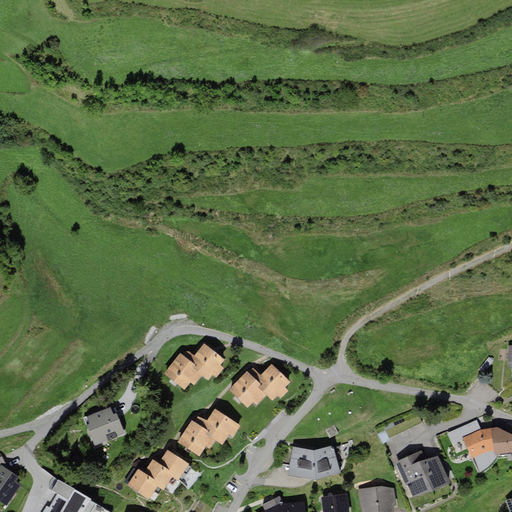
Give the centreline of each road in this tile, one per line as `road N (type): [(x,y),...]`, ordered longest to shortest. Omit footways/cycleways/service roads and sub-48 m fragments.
road 1 (residential): [(331,374),(212,332),(181,329),(90,387),(20,455)]
road 2 (track): [(511,248),(359,321),(331,374)]
road 3 (residential): [(511,419),(471,401),(331,374)]
road 4 (residential): [(230,511),(281,427),(331,374)]
